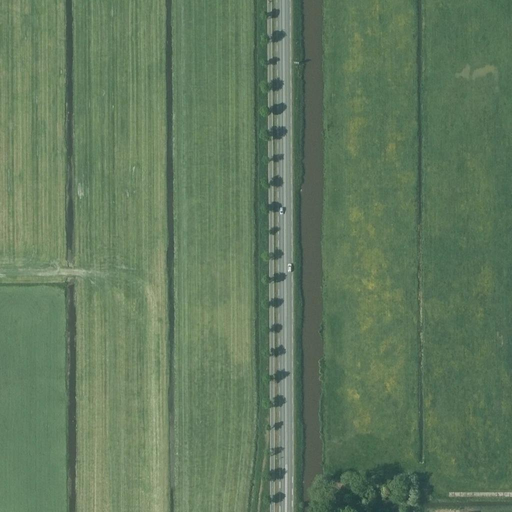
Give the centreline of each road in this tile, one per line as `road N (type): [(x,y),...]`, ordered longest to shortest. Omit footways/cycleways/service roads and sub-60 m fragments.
road 1 (primary): [(284,511),(283,0)]
road 2 (track): [(511,494),(450,493),(403,459)]
